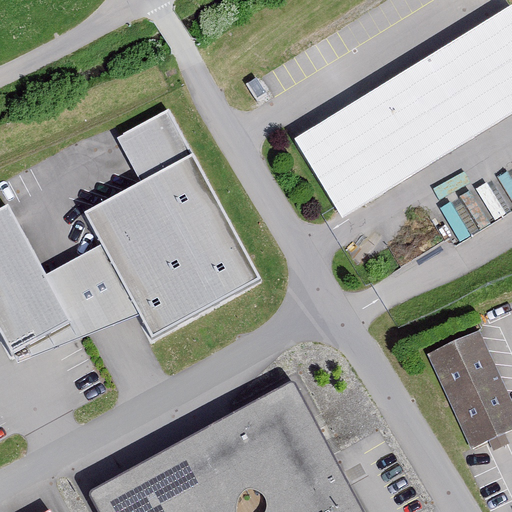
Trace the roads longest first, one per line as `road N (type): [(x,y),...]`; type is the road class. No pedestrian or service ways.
road 1 (unclassified): [(0,488),(331,309)]
road 2 (residential): [(154,0),(331,309)]
road 3 (residential): [(331,309),(459,511)]
